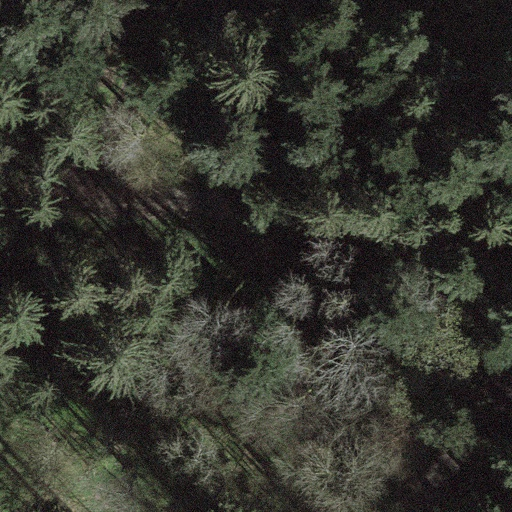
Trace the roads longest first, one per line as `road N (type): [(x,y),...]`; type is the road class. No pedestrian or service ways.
road 1 (track): [(511,242),(423,288),(235,267),(163,331),(0,317)]
road 2 (track): [(0,248),(29,230),(110,130),(174,0)]
road 3 (track): [(395,511),(511,357)]
